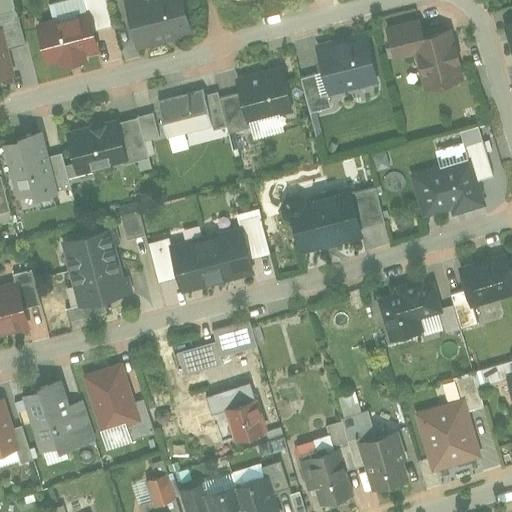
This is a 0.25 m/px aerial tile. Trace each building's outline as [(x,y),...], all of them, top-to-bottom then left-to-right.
[(121,0),(137,54),(194,39),(183,0),(121,0)] [(50,68),(64,64),(67,72),(92,65),(90,57),(102,54),(90,11),(39,24),(50,68)] [(425,93),(465,82),(458,58),(461,57),(459,50),(456,51),(450,30),(426,36),(420,16),(383,26),(393,61),(415,55),(425,93)] [(0,85),(17,81),(3,27),(0,28),(0,85)] [(381,82),(367,33),(322,46),(322,44),(315,46),(319,60),(320,59),(330,96),(381,82)] [(297,113),(284,67),(236,80),(249,126),(297,113)] [(218,133),(206,90),(157,103),(169,146),(218,133)] [(131,162),(119,119),(67,133),(79,176),(131,162)] [(440,149),(467,141),(465,132),(437,141),(440,149)] [(47,136),(6,147),(20,197),(61,186),(47,136)] [(425,219),(451,213),(452,216),(483,208),(482,205),(471,161),(413,175),(425,219)] [(290,201),(303,252),(367,235),(354,184),(290,201)] [(132,238),(150,233),(144,208),(126,213),(132,238)] [(221,282),(248,275),(247,270),(256,268),(244,221),(207,230),(221,282)] [(72,273),(113,263),(109,245),(120,242),(115,224),(63,237),(72,273)] [(193,290),(221,282),(207,230),(171,239),(183,288),(192,286),(193,290)] [(511,298),(511,254),(465,267),(476,308),(511,298)] [(129,278),(118,281),(113,263),(72,273),(82,310),(134,296),(129,278)] [(0,281),(0,334),(35,325),(22,276),(0,281)] [(447,308),(439,276),(423,281),(422,277),(406,282),(407,285),(390,289),(398,321),(447,308)] [(227,362),(225,354),(266,344),(258,315),(215,327),(219,341),(182,350),(188,372),(227,362)] [(88,373),(103,431),(144,420),(129,362),(88,373)] [(28,397),(44,457),(83,447),(65,375),(36,383),(39,394),(28,397)] [(234,437),(265,429),(255,390),(224,399),(234,437)] [(0,458),(25,452),(10,396),(0,398),(0,458)] [(419,411),(438,471),(485,456),(466,396),(419,411)] [(361,440),(377,490),(412,478),(408,464),(411,463),(399,428),(361,440)] [(308,456),(323,504),(359,493),(344,445),(308,456)] [(283,511),(272,474),(239,484),(247,511),(283,511)] [(247,511),(239,484),(238,482),(205,492),(211,511),(247,511)]
